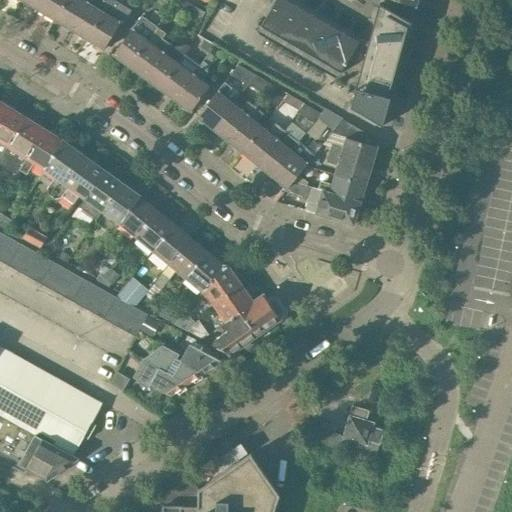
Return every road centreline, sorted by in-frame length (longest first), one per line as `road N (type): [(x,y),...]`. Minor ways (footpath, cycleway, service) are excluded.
road 1 (residential): [(0,46),(253,220),(400,264)]
road 2 (residential): [(81,511),(362,320),(381,305),(400,264)]
road 3 (residential): [(400,264),(481,0)]
